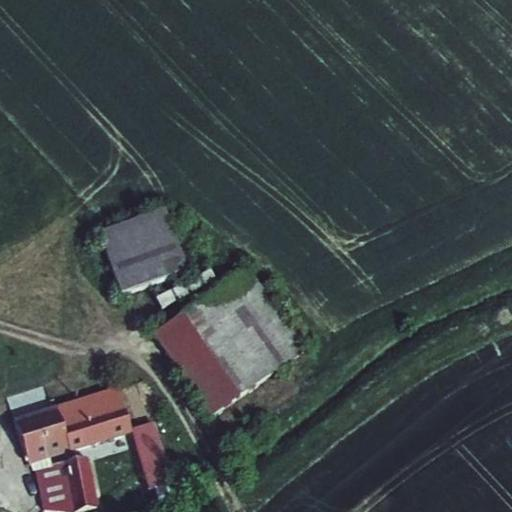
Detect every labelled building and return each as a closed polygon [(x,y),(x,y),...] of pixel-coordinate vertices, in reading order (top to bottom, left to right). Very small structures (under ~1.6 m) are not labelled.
[(124,293),(192,272),(172,208),(104,229),(124,293)] [(210,416),(310,355),(258,271),(158,332),(210,416)] [(167,480),(145,426),(133,397),(128,385),(44,420),(60,484),(65,505),(66,511),(90,511),(88,506),(167,480)] [(141,393),(133,397),(145,426),(154,422),(141,393)] [(34,511),(65,505),(60,484),(22,493),(25,511),(34,511)]
